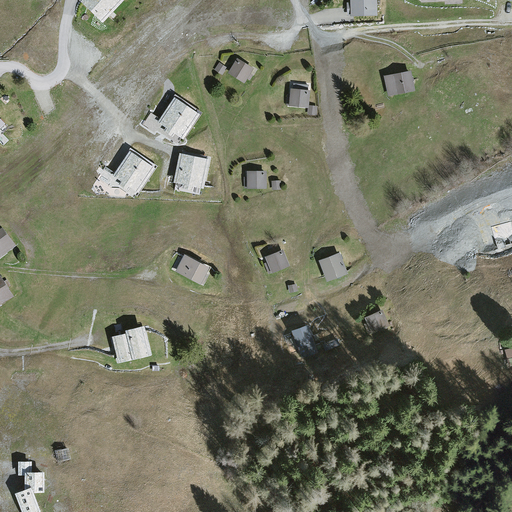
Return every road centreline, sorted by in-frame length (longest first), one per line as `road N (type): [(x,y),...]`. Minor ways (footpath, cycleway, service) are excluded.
road 1 (residential): [(293,0),(307,25),(329,40),(458,21),(511,22)]
road 2 (residential): [(0,66),(38,80),(58,74),(71,0)]
